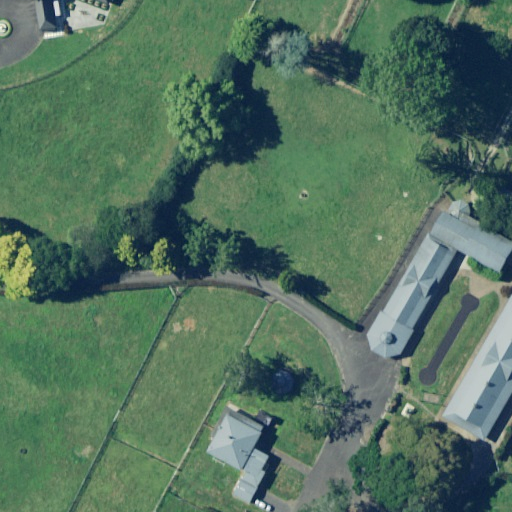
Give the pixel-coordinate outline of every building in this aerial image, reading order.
[(30,0),(36,2),(39,26),(63,24),(61,0),(94,0),(103,3),(103,1),(112,4),(113,0),(30,0)] [(511,192),(497,186),(491,197),(484,194),(480,203),(511,218),(511,192)] [(478,230),(446,212),(433,235),(501,273),(511,254),(511,240),(481,223),(478,230)] [(456,253),(427,237),(370,339),(373,350),(387,358),(400,355),(456,253)] [(265,281),(216,268),(212,283),(261,296),(265,281)] [(511,300),(444,417),(485,441),(511,395),(511,300)] [(438,380),(438,377),(438,373),(437,370),(434,368),(431,366),(428,365),(424,366),(421,367),(419,370),(417,373),(416,376),(417,379),(418,383),(420,385),(423,387),(427,388),(430,387),(433,386),(436,383),(438,380)] [(296,389),(297,385),(296,380),(295,377),(292,374),(288,372),(284,371),(280,371),(276,373),(273,376),(271,379),(271,383),(271,388),(273,391),(275,394),(279,396),(283,397),(287,397),(291,395),(294,392),(296,389)] [(272,427),(231,404),(206,449),(248,472),(244,479),(259,488),(267,473),(264,471),(271,457),(260,450),(272,427)] [(258,489),(242,481),(235,495),(251,503),(258,489)]
